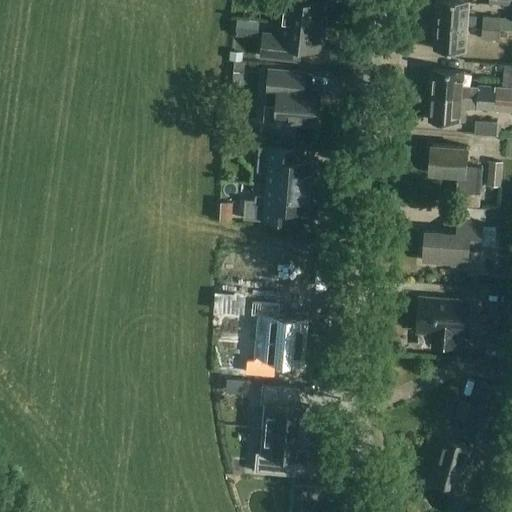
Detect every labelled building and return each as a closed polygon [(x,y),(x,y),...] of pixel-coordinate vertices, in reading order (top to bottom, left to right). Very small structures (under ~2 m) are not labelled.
[(281,21),(325,26),(327,10),(324,10),(325,3),(305,0),(267,0),(266,7),(282,8),(281,21)] [(436,0),(435,23),(465,25),(467,0),(462,0),(436,0)] [(481,27),(499,29),(500,18),(482,16),(481,27)] [(323,42),(325,26),(281,21),(279,33),(264,31),(261,55),(299,59),(300,46),(320,48),(321,41),(323,42)] [(464,50),(465,25),(435,23),(433,48),(464,50)] [(498,40),(499,29),(481,27),(480,38),(498,40)] [(511,43),(500,43),(500,60),(511,59),(511,43)] [(511,85),(511,65),(503,64),(502,85),(511,85)] [(266,103),(265,103),(264,119),(317,123),(320,89),(311,88),(313,71),(269,68),(266,103)] [(462,70),(431,68),(429,92),(495,98),(496,88),(478,87),(461,85),(462,70)] [(511,98),(495,98),(429,92),(428,119),(465,122),(466,108),(511,111),(511,98)] [(498,135),(498,121),(474,120),(474,133),(498,135)] [(480,191),(482,165),(466,164),(468,145),(431,142),(429,170),(459,173),(457,190),(463,190),(480,191)] [(265,183),(311,186),(313,163),(298,162),(299,150),(259,146),(256,170),(266,171),(265,183)] [(500,186),(502,161),(488,160),(486,185),(500,186)] [(309,211),(311,186),(265,183),(264,195),(255,194),(255,199),(244,198),(243,218),(294,222),(295,209),(309,211)] [(479,206),(480,191),(463,190),(462,205),(479,206)] [(234,212),(235,192),(225,191),(224,212),(234,212)] [(481,245),(482,228),(483,218),(457,216),(456,231),(424,228),(422,259),(450,261),(450,263),(465,264),(466,244),(481,245)] [(494,246),(496,229),(482,228),(481,245),(494,246)] [(511,332),(511,292),(508,291),(497,328),(511,332)] [(465,333),(468,299),(420,296),(417,330),(433,331),(432,343),(455,345),(455,333),(465,333)] [(491,440),(506,389),(476,380),(469,402),(460,399),(454,418),(463,421),(460,431),(491,440)] [(263,384),(261,403),(265,403),(263,428),(286,430),(308,432),(310,406),(292,404),(293,386),(263,384)] [(252,452),(250,471),(292,474),(293,457),(305,458),(308,432),(286,430),(263,428),(261,452),(252,452)] [(456,486),(468,446),(437,437),(433,452),(438,453),(431,479),(456,486)] [(324,487),(294,485),(293,499),(305,500),(303,511),(340,511),(341,502),(323,500),(324,487)]
